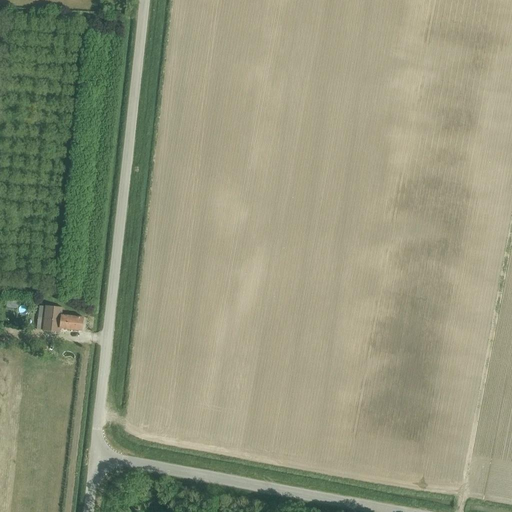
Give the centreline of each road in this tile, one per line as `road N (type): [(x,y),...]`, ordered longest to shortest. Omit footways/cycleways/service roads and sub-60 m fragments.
road 1 (unclassified): [(95,455),(144,0)]
road 2 (unclassified): [(401,511),(95,455)]
